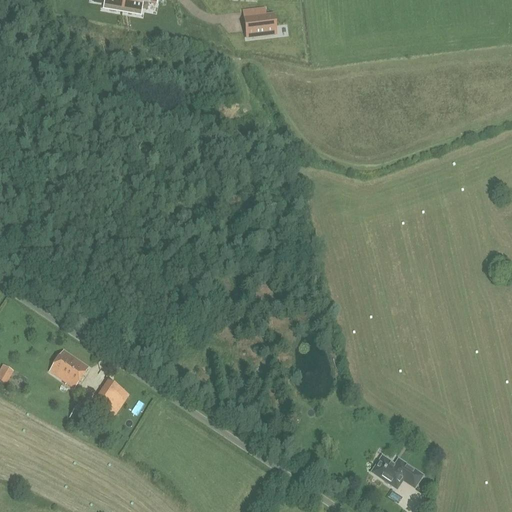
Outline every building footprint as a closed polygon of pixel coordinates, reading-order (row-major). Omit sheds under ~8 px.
[(131,0),(131,4),(130,9),(136,10),(141,11),(142,1),(156,4),(156,0),(131,0)] [(110,5),(109,10),(122,12),(124,2),(117,1),(116,6),(110,5)] [(124,2),(122,12),(135,15),(136,10),(130,9),(131,4),(124,2)] [(248,20),(244,20),(246,39),(275,35),(273,16),(264,18),(263,10),(247,12),(248,20)] [(63,352),(49,372),(75,389),(89,369),(63,352)] [(13,372),(3,365),(0,370),(0,381),(6,385),(13,372)] [(113,386),(99,407),(114,417),(129,396),(113,386)] [(78,405),(69,419),(86,430),(84,434),(89,437),(89,436),(99,421),(95,417),(95,416),(78,405)] [(422,477),(405,466),(398,461),(394,467),(388,463),(389,461),(382,457),(378,463),(379,464),(373,473),(394,487),(399,480),(401,482),(403,480),(414,488),(422,477)]
